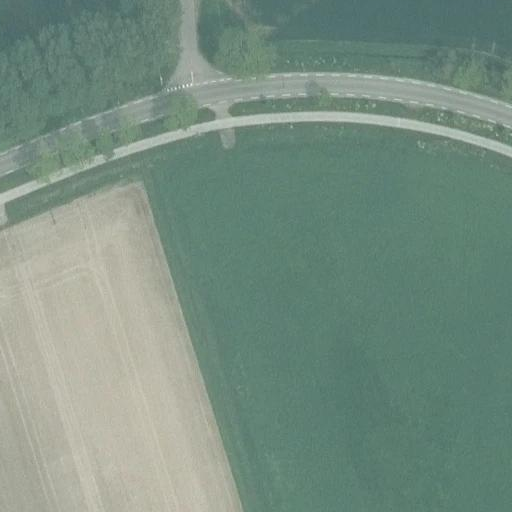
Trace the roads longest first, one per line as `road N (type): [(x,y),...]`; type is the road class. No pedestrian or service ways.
road 1 (tertiary): [(197,96),(365,87),(511,118)]
road 2 (tertiary): [(0,163),(197,96)]
